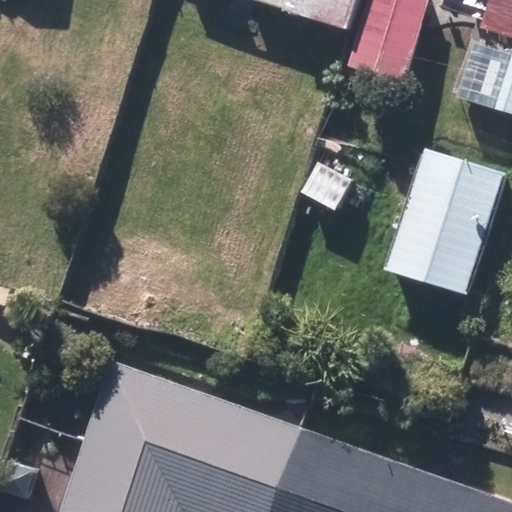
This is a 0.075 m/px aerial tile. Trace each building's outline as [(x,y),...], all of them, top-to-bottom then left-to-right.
[(313,0),(350,11),(352,0),(313,0)] [(419,91),(436,0),(371,0),(356,79),(419,91)] [(502,171),(424,147),(387,268),(465,291),(502,171)] [(344,217),(361,173),(318,157),(301,201),(344,217)] [(511,511),(511,501),(116,368),(66,511),(511,511)]
